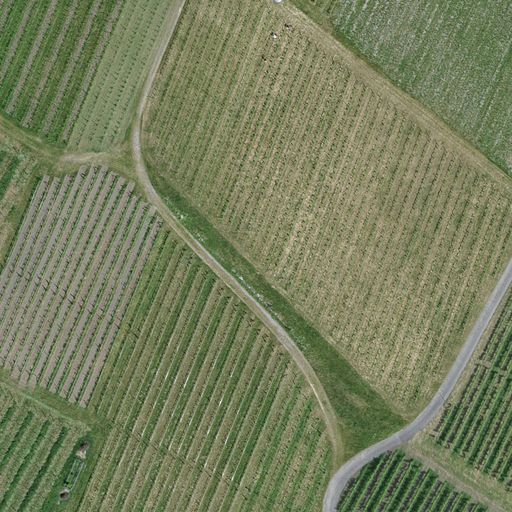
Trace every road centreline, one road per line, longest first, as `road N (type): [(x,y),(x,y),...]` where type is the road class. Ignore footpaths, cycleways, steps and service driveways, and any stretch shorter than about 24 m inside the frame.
road 1 (track): [(347,471),(344,432),(319,372),(151,179),(138,143),(187,0)]
road 2 (track): [(330,511),(347,471),(444,394),(511,271)]
